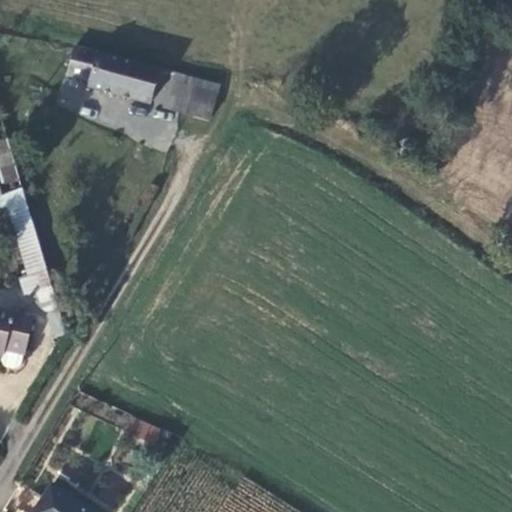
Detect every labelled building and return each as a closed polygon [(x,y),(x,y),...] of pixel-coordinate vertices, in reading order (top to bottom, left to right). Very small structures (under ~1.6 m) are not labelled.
[(145,101),(155,69),(81,43),(68,41),(63,69),(79,73),(82,82),(145,101)] [(159,105),(202,120),(215,89),(172,73),(159,105)] [(0,167),(4,178),(17,173),(6,141),(0,142),(0,167)] [(29,288),(54,279),(21,184),(4,189),(30,266),(23,268),(29,288)] [(28,311),(0,305),(0,361),(1,363),(14,365),(19,358),(28,311)] [(127,430),(152,444),(161,429),(134,415),(127,430)] [(88,511),(48,486),(39,499),(30,511),(88,511)]
